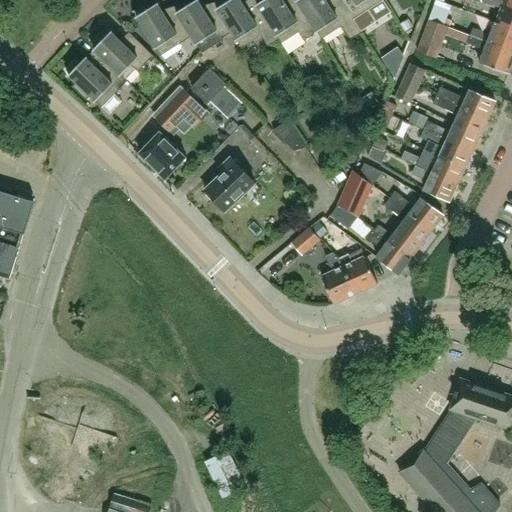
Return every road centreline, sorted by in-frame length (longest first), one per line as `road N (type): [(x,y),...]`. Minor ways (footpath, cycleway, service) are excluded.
road 1 (tertiary): [(308,339),(267,318),(87,136)]
road 2 (unclassified): [(196,503),(175,440),(147,405),(91,369),(24,348)]
road 3 (unclassified): [(87,136),(24,348)]
road 4 (unclassified): [(361,511),(310,436),(308,339)]
road 5 (unclassified): [(24,348),(1,443),(3,511)]
road 6 (residential): [(456,316),(467,247),(511,163)]
road 7 (tertiary): [(308,339),(456,316)]
